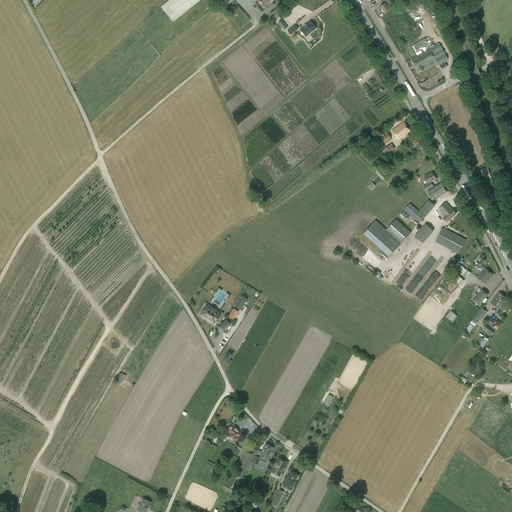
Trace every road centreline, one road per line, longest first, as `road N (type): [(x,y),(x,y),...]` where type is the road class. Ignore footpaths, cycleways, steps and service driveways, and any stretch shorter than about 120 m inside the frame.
road 1 (unclassified): [(380,511),(269,434),(230,391),(187,307),(131,226),(24,0)]
road 2 (track): [(0,278),(25,233),(99,155),(255,24)]
road 3 (primary): [(511,270),(352,0)]
road 4 (unclassified): [(363,0),(424,95),(479,70)]
road 5 (track): [(167,511),(206,424),(230,391)]
